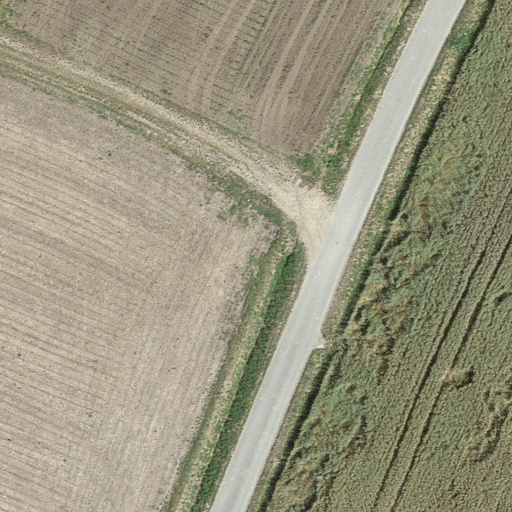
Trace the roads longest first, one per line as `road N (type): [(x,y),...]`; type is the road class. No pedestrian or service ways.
road 1 (unclassified): [(449,0),(228,511)]
road 2 (track): [(0,49),(221,149),(337,247)]
